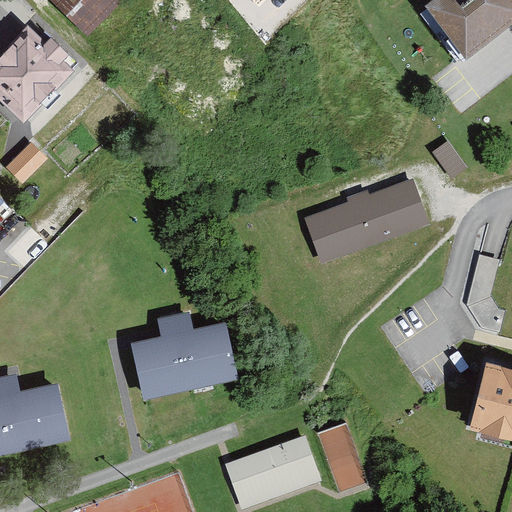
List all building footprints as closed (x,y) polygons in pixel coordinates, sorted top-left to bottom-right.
[(117,0),(48,0),(84,34),(117,0)] [(511,1),(511,0),(439,0),(429,8),(466,56),(511,19),(511,1)] [(27,27),(0,55),(0,101),(24,124),(74,72),(27,27)] [(47,159),(31,144),(8,167),(23,182),(47,159)] [(430,224),(413,179),(370,195),(368,190),(347,198),(348,202),(305,218),(321,265),(430,224)] [(162,340),(135,345),(146,398),(238,379),(228,326),(194,333),(190,314),(158,320),(162,340)] [(511,374),(493,369),(476,430),(511,439),(511,374)] [(0,453),(67,441),(56,388),(19,395),(15,376),(0,379),(0,453)] [(345,490),(374,479),(353,419),(324,429),(345,490)] [(304,438),(230,465),(245,505),(318,479),(304,438)]
